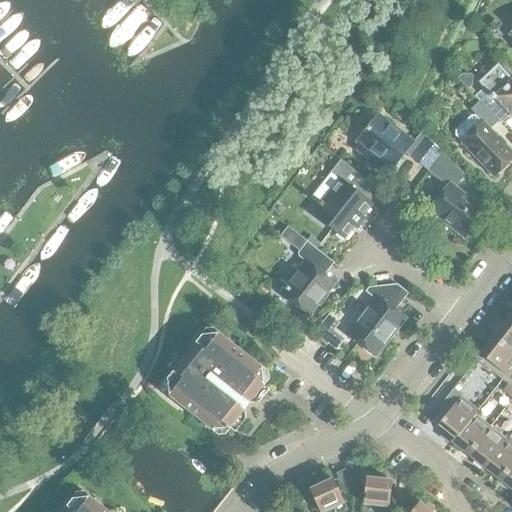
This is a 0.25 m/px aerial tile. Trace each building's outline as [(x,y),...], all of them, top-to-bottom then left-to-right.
[(511,80),(498,65),(496,67),(497,69),(485,81),(485,84),(483,86),(484,88),(475,96),(501,123),(511,114),(511,115),(511,80)] [(501,123),(475,96),(475,97),(480,101),(471,110),(482,122),(461,143),(494,177),(511,159),(511,152),(491,130),(499,122),(501,123)] [(428,172),(443,153),(422,132),(412,144),(377,116),(358,141),(365,147),(360,153),(381,169),(386,163),(393,169),(407,151),(411,155),(410,155),(429,170),(428,171),(428,172)] [(428,172),(429,172),(447,187),(429,210),(465,238),(486,212),(455,188),(465,176),(443,153),(428,172)] [(363,197),(372,185),(341,160),(331,173),(340,181),(323,203),(321,201),(318,204),(320,206),(313,214),(345,239),(372,204),(363,197)] [(325,276),(334,263),(307,241),(298,253),(299,257),(306,263),(301,269),(298,267),(293,268),(284,279),(285,284),(287,286),(282,294),(309,315),(334,283),(325,276)] [(409,293),(403,289),(397,284),(369,288),(366,292),(376,300),(348,334),(363,346),(363,349),(370,354),(373,354),(375,356),(377,353),(380,353),(385,346),(385,343),(405,318),(395,310),(409,293)] [(511,353),(511,326),(506,322),(493,338),(511,353)] [(262,368),(238,349),(219,334),(218,335),(203,336),(202,336),(168,379),(168,380),(170,395),(170,396),(213,430),(214,429),(229,427),(235,432),(246,419),(245,409),(239,404),(243,399),(249,404),(259,403),(270,389),(263,384),(261,369),(262,368)] [(508,377),(511,371),(511,353),(493,338),(480,355),(508,377)] [(457,365),(447,377),(457,385),(467,373),(457,365)] [(511,397),(511,387),(508,384),(503,391),(511,397)] [(455,437),(473,414),(476,410),(461,398),(461,394),(454,389),(438,408),(447,415),(439,425),(455,437)] [(468,454),(489,427),(473,414),(455,437),(451,441),(468,454)] [(484,467),(506,440),(489,427),(468,454),(484,467)] [(500,480),(511,465),(511,444),(506,440),(484,467),(500,480)] [(511,489),(511,465),(500,480),(511,489)] [(392,481),(367,479),(364,504),(389,506),(392,481)] [(310,490),(320,511),(342,511),(347,510),(333,480),(310,490)] [(108,511),(90,497),(89,498),(74,500),(73,499),(62,511),(108,511)] [(412,511),(430,511),(419,503),(412,511)]
